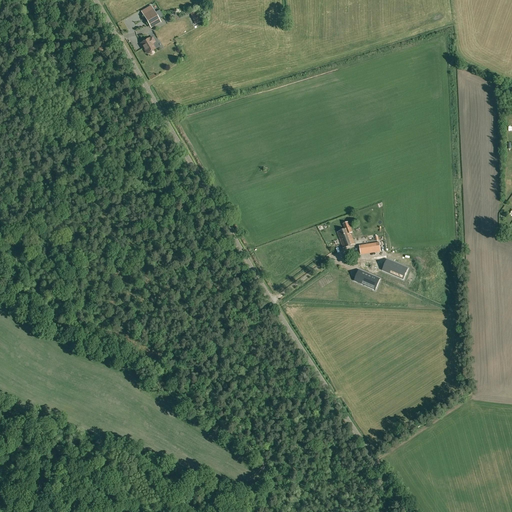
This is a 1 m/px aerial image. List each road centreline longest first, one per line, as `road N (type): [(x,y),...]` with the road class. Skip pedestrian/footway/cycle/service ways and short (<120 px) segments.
road 1 (unclassified): [(406,511),(116,35)]
road 2 (unclassified): [(0,87),(35,49),(116,35)]
